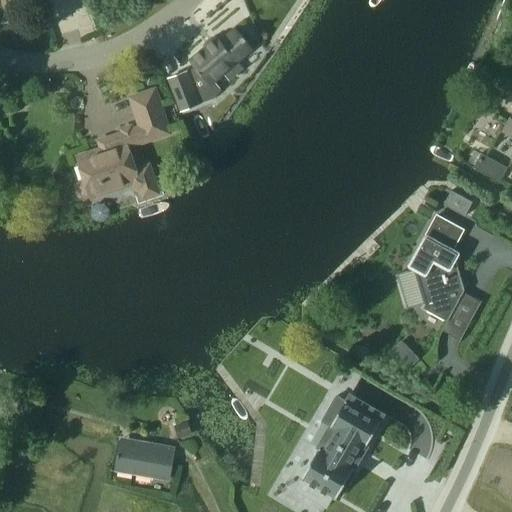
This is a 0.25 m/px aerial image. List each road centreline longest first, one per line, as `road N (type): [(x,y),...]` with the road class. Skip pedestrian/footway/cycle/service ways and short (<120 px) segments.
road 1 (tertiary): [(0,54),(56,68),(123,54),(189,0)]
road 2 (tertiary): [(445,511),(511,359)]
